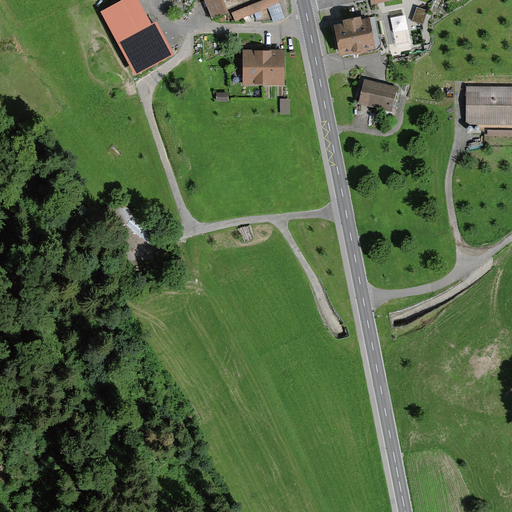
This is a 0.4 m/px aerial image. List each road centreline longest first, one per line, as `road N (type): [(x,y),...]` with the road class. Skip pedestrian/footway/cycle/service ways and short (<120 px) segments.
road 1 (secondary): [(405,511),(303,0)]
road 2 (track): [(278,217),(324,312),(352,336),(387,329),(445,299),(470,280),(476,261),(511,235)]
road 3 (track): [(190,230),(148,93),(184,52),(191,25)]
road 4 (track): [(345,209),(190,230),(154,246)]
road 5 (track): [(476,261),(442,283),(363,300)]
